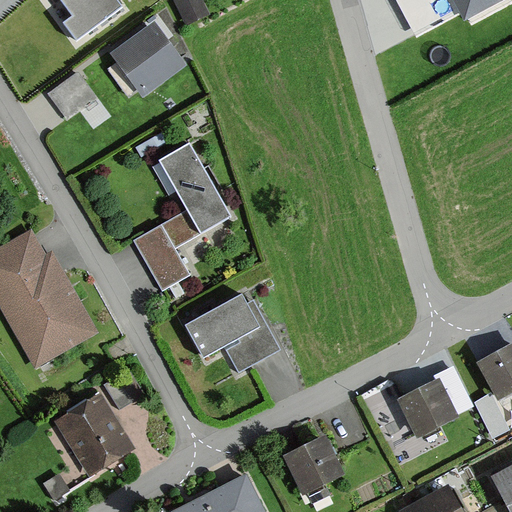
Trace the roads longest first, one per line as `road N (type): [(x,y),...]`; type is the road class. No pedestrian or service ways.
road 1 (residential): [(0,96),(204,455)]
road 2 (residential): [(511,298),(204,455)]
